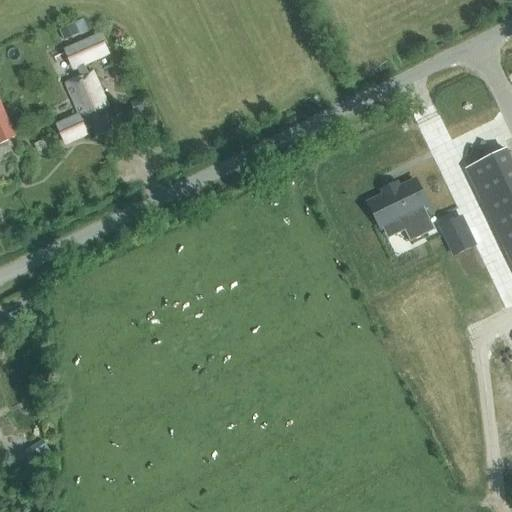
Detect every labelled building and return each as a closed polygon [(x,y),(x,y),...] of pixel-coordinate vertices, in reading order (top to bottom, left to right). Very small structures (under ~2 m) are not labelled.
[(75,24),(60,31),(65,42),(80,35),(75,24)] [(106,53),(99,38),(67,52),(75,69),(77,68),(81,77),(65,84),(81,120),(78,122),(77,119),(59,127),(65,142),(64,143),(64,144),(85,135),(83,132),(93,128),(97,138),(112,131),(109,124),(114,121),(92,72),(87,74),(83,65),(108,54),(108,52),(106,53)] [(136,116),(148,111),(143,99),(131,104),(136,116)] [(0,145),(16,138),(5,112),(0,113),(0,145)] [(511,174),(502,153),(466,171),(505,251),(511,247),(511,174)] [(395,186),(384,192),(384,191),(383,191),(386,197),(369,205),(381,231),(383,230),(382,229),(399,221),(405,232),(410,244),(427,235),(422,225),(430,221),(424,209),(428,207),(415,182),(399,190),(396,185),(395,186)] [(461,218),(441,227),(454,254),(474,245),(461,218)] [(38,462),(30,451),(17,459),(25,471),(38,462)]
